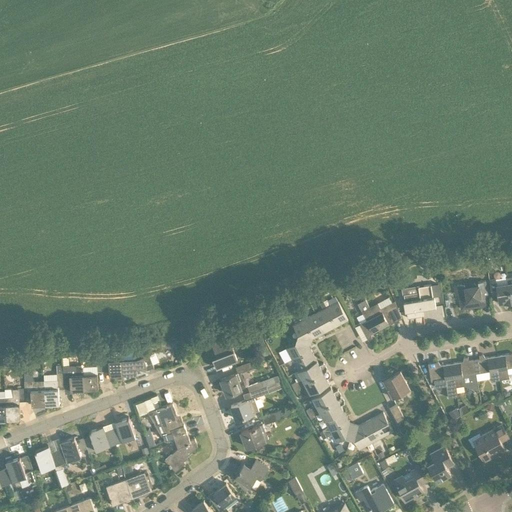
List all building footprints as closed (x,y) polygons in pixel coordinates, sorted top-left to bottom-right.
[(511,303),(508,283),(496,285),(495,279),(489,280),(492,295),(498,294),(499,304),(509,302),(509,303),(511,303)] [(481,299),(488,298),(485,280),(454,286),(455,296),(458,295),(461,310),(482,306),(481,299)] [(435,307),(431,285),(418,287),(419,292),(404,294),(405,301),(403,302),(405,311),(406,311),(407,318),(410,318),(410,316),(414,316),(414,317),(423,316),(422,309),(435,307)] [(381,328),(370,307),(365,299),(357,304),(366,320),(359,324),(368,340),(372,338),(370,334),(381,328)] [(322,309),(322,310),(331,328),(332,328),(332,329),(333,328),(336,326),(337,326),(340,324),(330,306),(327,300),(319,304),(322,309)] [(338,301),(330,306),(340,324),(341,324),(341,323),(348,320),(338,301)] [(377,303),(370,307),(381,328),(393,322),(392,321),(401,316),(394,301),(380,308),(377,303)] [(322,310),(313,314),(323,333),(331,328),(322,310)] [(304,311),(302,313),(315,337),(318,336),(319,336),(319,335),(323,333),(313,314),(308,317),(304,311)] [(298,335),(296,339),(311,343),(312,339),(314,338),(315,338),(315,337),(302,313),(297,315),(300,321),(293,325),(298,335)] [(252,324),(243,327),(245,334),(254,331),(252,324)] [(210,340),(216,356),(212,358),(216,368),(238,360),(227,333),(210,340)] [(286,348),(292,360),(311,350),(311,349),(310,349),(310,347),(311,344),(311,343),(296,339),(295,343),(286,348)] [(154,363),(167,357),(163,349),(151,355),(154,363)] [(292,360),(297,368),(315,358),(313,354),(314,354),(313,353),(311,350),(292,360)] [(61,351),(62,365),(63,365),(63,373),(64,386),(70,385),(70,390),(84,389),(83,374),(83,367),(82,367),(82,365),(69,366),(68,357),(65,357),(65,351),(61,351)] [(122,353),(122,351),(108,352),(108,358),(96,359),(97,371),(109,371),(109,375),(123,374),(122,353)] [(134,352),(122,353),(123,374),(137,373),(137,369),(146,365),(147,369),(154,367),(149,354),(136,358),(135,359),(134,352)] [(511,353),(496,356),(500,380),(509,378),(507,368),(511,367),(511,353)] [(479,359),(474,360),(476,373),(489,371),(491,382),(491,381),(500,380),(496,356),(484,358),(483,354),(479,355),(479,359)] [(452,363),(455,387),(463,386),(479,391),(476,373),(474,360),(468,360),(468,357),(463,357),(464,361),(452,363)] [(297,368),(301,377),(324,365),(323,363),(319,365),(317,360),(316,360),(315,358),(297,368)] [(252,361),(238,366),(241,372),(241,373),(255,367),(252,361)] [(457,396),(455,387),(452,363),(439,365),(438,362),(429,363),(431,381),(434,380),(435,387),(446,385),(448,398),(457,396)] [(57,380),(44,381),(45,404),(59,403),(58,386),(64,386),(63,373),(63,365),(62,365),(56,365),(56,373),(56,374),(57,380)] [(306,385),(329,373),(324,365),(301,377),(302,379),(296,382),(295,382),(291,384),(295,392),(300,389),(299,389),(306,385)] [(240,372),(241,372),(238,366),(235,367),(237,373),(221,380),(226,394),(241,388),(246,386),(240,372)] [(384,381),(393,398),(410,388),(400,371),(388,377),(389,379),(384,381)] [(23,373),(24,388),(25,401),(31,401),(32,405),(45,404),(44,381),(33,381),(32,380),(32,373),(23,373)] [(97,373),(83,374),(84,389),(98,388),(97,373)] [(329,373),(306,385),(310,394),(329,383),(327,379),(331,376),(329,373)] [(247,386),(249,392),(281,381),(279,374),(247,386)] [(283,387),(281,381),(249,392),(251,398),(231,406),(236,419),(259,410),(254,398),(283,387)] [(312,397),(317,405),(339,393),(337,389),(333,391),(331,387),(312,397)] [(4,390),(5,397),(7,419),(20,418),(19,401),(25,401),(24,388),(12,389),(4,390)] [(497,401),(502,398),(499,392),(493,395),(497,401)] [(320,412),(321,413),(344,401),(339,393),(317,405),(310,409),(310,408),(305,410),(309,418),(314,416),(313,415),(320,412)] [(148,412),(156,409),(153,403),(151,398),(135,404),(139,415),(148,412)] [(321,413),(325,422),(344,412),(343,410),(341,405),(345,403),(344,401),(321,413)] [(488,402),(486,409),(493,411),(495,404),(488,402)] [(172,432),(174,437),(187,432),(184,424),(181,425),(173,404),(168,406),(167,405),(156,409),(165,434),(172,432)] [(470,410),(467,404),(459,408),(461,416),(470,410)] [(397,421),(404,418),(396,405),(390,408),(397,421)] [(264,424),(296,412),(294,407),(280,412),(279,410),(262,416),(264,424)] [(456,408),(449,412),(453,419),(460,415),(456,408)] [(322,430),(324,433),(348,420),(347,417),(347,416),(346,416),(344,412),(325,422),(328,427),(322,430)] [(378,415),(376,416),(385,435),(393,431),(383,412),(382,412),(382,413),(379,415),(379,414),(378,415)] [(436,420),(433,415),(427,418),(430,423),(436,420)] [(376,416),(368,420),(378,439),(385,435),(376,416)] [(117,427),(111,429),(116,443),(136,435),(129,417),(115,422),(117,427)] [(346,437),(351,439),(354,424),(350,423),(349,421),(349,420),(348,420),(324,433),(326,438),(332,434),(336,442),(346,437)] [(361,424),(360,424),(370,443),(378,439),(368,420),(365,422),(365,421),(364,422),(361,424)] [(262,424),(241,432),(247,447),(263,441),(260,434),(265,432),(262,424)] [(354,424),(351,439),(354,440),(359,449),(370,443),(360,424),(359,425),(355,424),(354,424)] [(472,440),(484,461),(492,457),(491,454),(504,447),(500,441),(508,437),(501,425),(472,440)] [(91,436),(83,439),(87,448),(86,448),(88,453),(96,450),(116,443),(111,429),(105,432),(103,426),(89,431),(91,436)] [(187,432),(174,437),(178,448),(164,460),(171,467),(171,466),(175,471),(185,462),(183,459),(198,446),(195,438),(190,440),(187,432)] [(63,447),(57,449),(62,465),(68,463),(67,461),(81,455),(79,451),(86,448),(87,448),(83,439),(83,438),(76,440),(74,437),(61,442),(63,447)] [(335,446),(339,452),(344,450),(340,443),(335,446)] [(62,465),(57,449),(51,452),(49,446),(35,451),(42,470),(54,465),(56,469),(53,470),(59,486),(69,483),(62,466),(62,465)] [(436,456),(433,458),(434,461),(427,465),(437,482),(450,475),(444,462),(450,459),(451,459),(444,446),(433,452),(436,456)] [(150,452),(148,447),(141,449),(143,455),(150,452)] [(385,456),(382,450),(377,453),(380,459),(385,456)] [(8,467),(2,470),(7,483),(18,479),(21,487),(37,481),(27,455),(20,458),(20,457),(6,462),(8,467)] [(388,467),(384,459),(378,462),(383,470),(388,467)] [(260,479),(268,468),(256,460),(251,468),(244,464),(236,476),(249,485),(256,476),(260,479)] [(346,468),(352,479),(363,473),(357,462),(346,468)] [(329,471),(335,468),(332,463),(326,466),(329,471)] [(412,471),(415,476),(405,481),(402,476),(394,480),(404,500),(423,490),(419,484),(426,480),(419,467),(412,471)] [(138,474),(125,479),(132,497),(151,490),(146,476),(140,478),(138,474)] [(288,481),(295,495),(302,491),(295,477),(288,481)] [(132,497),(125,479),(112,484),(113,488),(107,490),(112,505),(132,497)] [(226,511),(228,510),(224,504),(235,495),(226,483),(214,492),(219,499),(213,503),(219,511),(226,511)] [(382,511),(381,510),(394,504),(383,483),(370,490),(367,485),(355,492),(359,501),(363,499),(364,499),(363,499),(369,510),(370,510),(371,511),(382,511)] [(39,492),(36,485),(32,487),(33,490),(30,491),(31,495),(39,492)] [(22,499),(18,490),(13,492),(16,501),(22,499)] [(84,500),(71,504),(73,511),(95,511),(91,501),(85,503),(84,500)] [(192,509),(194,511),(212,511),(204,500),(192,509)] [(326,511),(349,511),(344,502),(326,511)]
